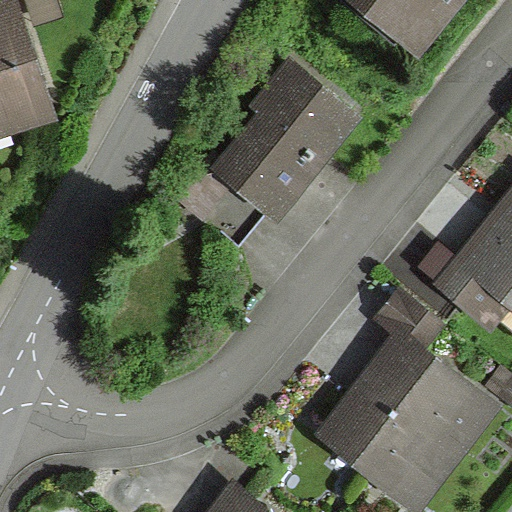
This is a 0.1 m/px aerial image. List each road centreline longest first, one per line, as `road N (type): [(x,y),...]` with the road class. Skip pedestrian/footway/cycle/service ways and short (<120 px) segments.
road 1 (residential): [(0,386),(126,417),(156,415),(228,381),(511,43)]
road 2 (residential): [(207,0),(0,376)]
